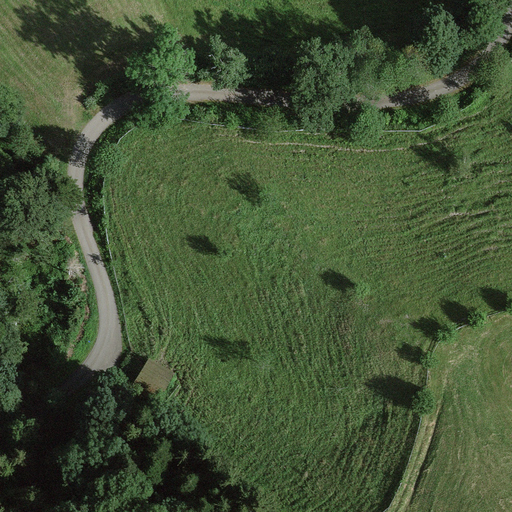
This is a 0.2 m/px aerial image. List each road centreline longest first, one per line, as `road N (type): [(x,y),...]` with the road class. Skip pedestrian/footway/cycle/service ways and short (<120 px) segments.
road 1 (track): [(107,322),(75,188),(80,152),(105,116),(142,96),(187,90),(324,103),(418,96),(481,63),(511,14)]
road 2 (track): [(396,511),(414,479),(447,345),(480,324),(511,317)]
road 3 (track): [(0,427),(75,375),(102,346),(107,322)]
